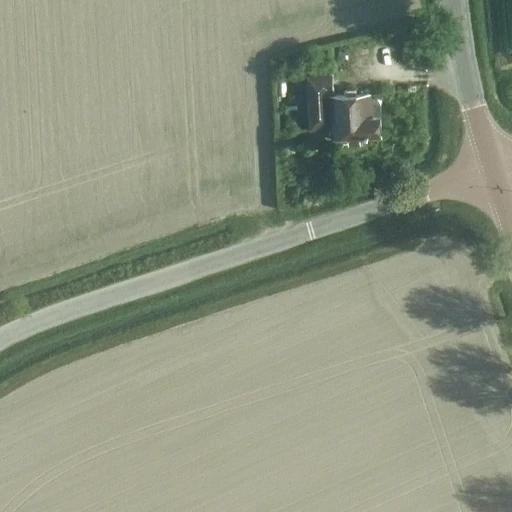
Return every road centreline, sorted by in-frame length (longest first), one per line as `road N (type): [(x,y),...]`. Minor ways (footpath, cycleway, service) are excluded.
road 1 (tertiary): [(0,342),(493,170)]
road 2 (tertiary): [(493,170),(462,61),(455,0)]
